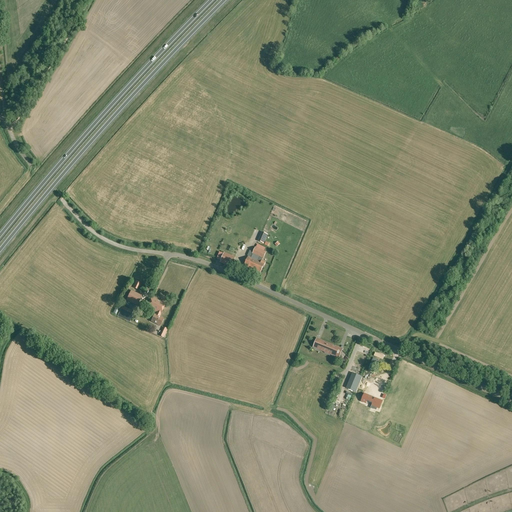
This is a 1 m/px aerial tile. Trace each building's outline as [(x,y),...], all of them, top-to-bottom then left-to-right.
[(248,256),(244,266),(251,269),(260,273),(263,265),(264,266),(266,262),(262,260),(263,258),(263,259),(266,252),(255,247),(252,254),(253,254),(251,257),(248,256)] [(235,257),(224,253),(220,262),(231,267),(235,257)] [(240,265),(238,270),(245,273),(248,269),(240,265)] [(131,291),(127,300),(137,305),(142,296),(131,291)] [(165,304),(152,297),(147,307),(157,312),(156,315),(154,314),(151,321),(160,326),(163,319),(159,317),(160,314),(165,304)] [(315,341),(314,344),(317,345),(317,347),(325,351),(325,352),(330,354),(330,353),(336,355),(337,353),(341,355),(342,352),(338,351),(339,348),(328,343),(320,340),(318,343),(315,341)] [(356,392),(362,377),(352,373),(346,388),(356,392)] [(364,394),(361,401),(362,401),(366,403),(366,402),(372,404),(370,408),(371,408),(376,409),(376,407),(379,409),(382,401),(374,398),(374,399),(372,398),(372,397),(364,394)] [(331,447),(360,456),(362,447),(334,439),(331,447)]
